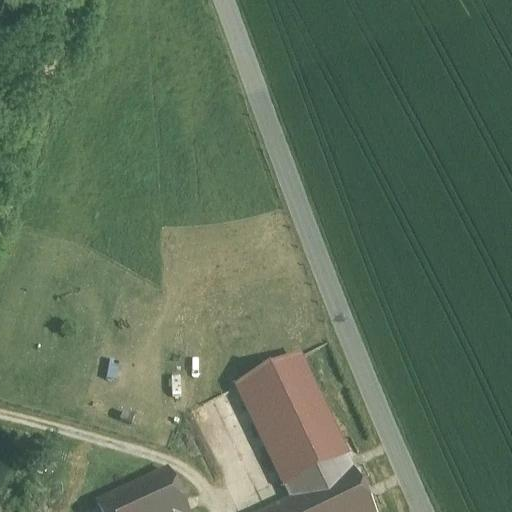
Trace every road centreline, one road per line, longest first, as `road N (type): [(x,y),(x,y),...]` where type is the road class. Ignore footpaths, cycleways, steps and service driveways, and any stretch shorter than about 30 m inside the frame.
road 1 (unclassified): [(224,0),(345,332),(423,511)]
road 2 (track): [(74,0),(0,232)]
